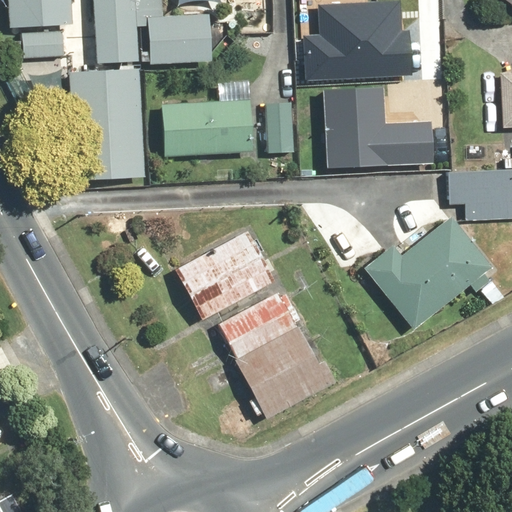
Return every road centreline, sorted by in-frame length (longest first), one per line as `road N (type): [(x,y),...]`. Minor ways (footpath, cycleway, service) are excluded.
road 1 (secondary): [(96,382),(0,208)]
road 2 (secondary): [(372,441),(511,366)]
road 3 (secondary): [(231,505),(372,441)]
road 4 (secondary): [(96,382),(186,481)]
road 5 (secondary): [(119,511),(96,382)]
